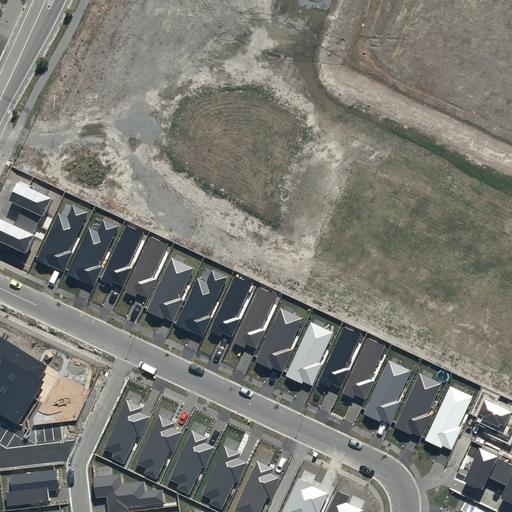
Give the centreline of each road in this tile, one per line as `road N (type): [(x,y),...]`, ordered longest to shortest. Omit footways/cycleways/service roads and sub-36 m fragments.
road 1 (residential): [(130,349),(369,460),(401,488),(404,511)]
road 2 (residential): [(82,511),(79,457),(130,349)]
road 3 (residential): [(0,289),(130,349)]
